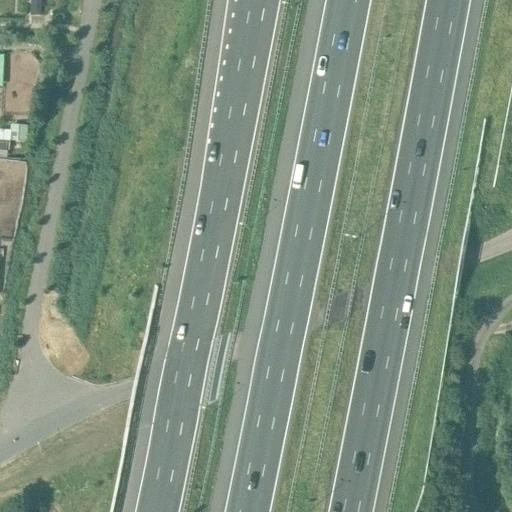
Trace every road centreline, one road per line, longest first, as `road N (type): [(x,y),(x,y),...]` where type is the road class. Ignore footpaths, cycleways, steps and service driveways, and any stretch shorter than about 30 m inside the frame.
road 1 (motorway): [(346,0),(244,511)]
road 2 (motorway): [(256,0),(156,511)]
road 3 (motorway): [(348,511),(447,0)]
road 4 (unclassified): [(37,435),(133,384),(511,239)]
road 5 (unclassified): [(37,435),(24,409),(29,334),(93,0)]
